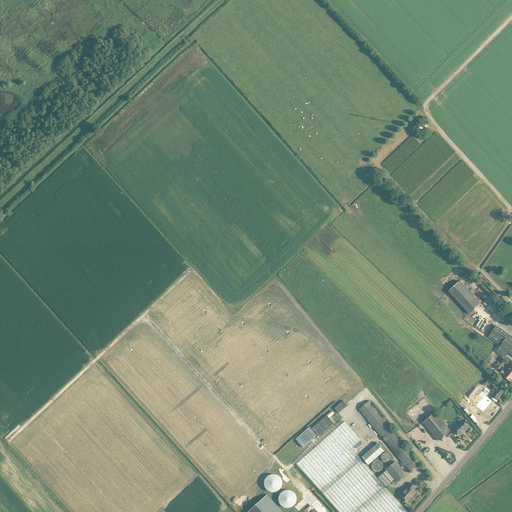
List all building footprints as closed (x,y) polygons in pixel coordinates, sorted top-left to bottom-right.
[(449,291),(469,314),(481,303),(460,281),(449,291)] [(509,352),(511,354),(511,336),(496,325),(488,337),(501,345),(496,352),(505,358),(509,352)] [(511,362),(504,371),(503,370),(500,373),(510,381),(511,378),(511,362)] [(484,396),(477,404),(484,410),(493,399),(488,394),(491,390),(486,385),(480,393),(484,396)] [(504,392),(500,389),(498,387),(498,388),(495,385),(492,389),(495,391),(492,395),(494,397),(497,400),(504,392)] [(347,405),(343,400),(334,408),(339,413),(347,405)] [(359,409),(407,467),(410,471),(420,463),(417,459),(369,401),(359,409)] [(423,422),(435,437),(438,441),(450,431),(447,427),(435,412),(423,422)] [(327,415),(312,428),(319,437),(334,423),(327,415)] [(469,426),(463,420),(461,417),(458,420),(460,422),(453,428),(456,431),(459,435),(463,432),(462,432),(469,426)] [(297,464),(339,511),(407,511),(408,511),(386,487),(394,480),(397,483),(406,474),(396,461),(386,469),(387,470),(378,478),(354,451),(363,442),(345,421),(297,464)] [(377,443),(362,457),(369,465),(384,451),(377,443)] [(277,476),(277,486),(287,486),(287,476),(277,476)] [(400,495),(404,498),(408,501),(413,495),(416,492),(414,490),(416,487),(411,483),(400,495)] [(288,493),(290,493),(290,500),(298,500),(298,495),(293,495),(293,488),(288,488),(288,493)] [(283,511),(268,495),(249,511),(283,511)]
